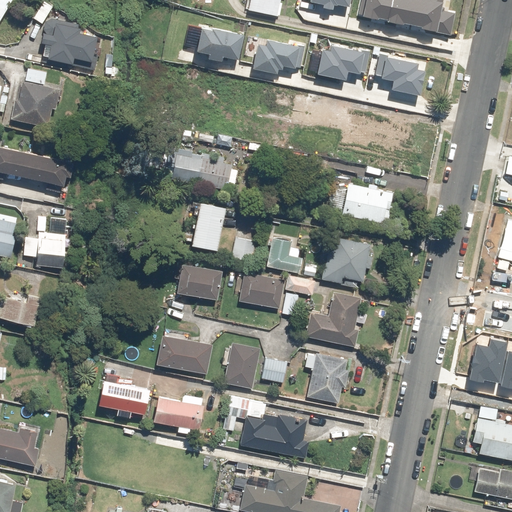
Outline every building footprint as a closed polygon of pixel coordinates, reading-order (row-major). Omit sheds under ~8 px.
[(0,0),(0,17),(10,0),(0,0)] [(250,0),(249,9),(278,15),(281,0),(250,0)] [(307,0),(304,21),(345,27),(349,6),(307,0)] [(365,0),(363,12),(433,26),(438,0),(365,0)] [(21,16),(10,10),(2,24),(13,30),(21,16)] [(46,39),(43,58),(66,62),(67,58),(93,63),(99,31),(77,27),(78,21),(51,16),(45,19),(42,39),(46,39)] [(201,21),(196,46),(208,49),(207,53),(220,56),(221,52),(239,56),(245,31),(201,21)] [(257,40),(252,62),(276,68),(277,64),(283,65),(283,62),(295,64),(300,43),(267,36),(266,42),(257,40)] [(321,46),(317,68),(345,73),(347,66),(359,69),(362,48),(330,42),(329,47),(321,46)] [(379,51),(376,72),(394,75),(393,84),(420,89),(424,65),(417,64),(418,58),(379,51)] [(22,81),(13,118),(46,126),(55,88),(22,81)] [(310,96),(276,91),(271,118),(291,121),(293,111),(306,113),(307,106),(314,107),(315,103),(309,102),(310,96)] [(391,115),(350,107),(343,148),(370,153),(371,148),(403,154),(409,124),(390,120),(391,115)] [(0,147),(0,170),(61,184),(66,163),(0,147)] [(178,149),(171,177),(225,190),(232,163),(178,149)] [(345,183),(340,211),(386,220),(391,191),(345,183)] [(200,203),(191,242),(216,248),(225,210),(200,203)] [(0,252),(9,255),(18,223),(0,218),(0,252)] [(34,265),(61,268),(64,234),(38,231),(34,265)] [(362,280),(369,243),(329,235),(321,279),(355,285),(356,279),(362,280)] [(300,256),(288,254),(291,239),(282,238),(272,236),(266,265),(296,271),(300,256)] [(235,237),(231,255),(249,260),(254,243),(235,237)] [(315,263),(304,262),(303,275),(314,276),(315,263)] [(182,263),(176,290),(215,299),(221,272),(182,263)] [(247,271),(241,300),(273,307),(279,278),(247,271)] [(288,277),(286,289),(310,293),(312,281),(288,277)] [(0,290),(0,317),(32,325),(38,299),(0,290)] [(328,313),(311,310),(306,336),(343,343),(343,342),(351,343),(359,298),(332,293),(328,313)] [(282,312),(293,314),(296,296),(286,294),(282,312)] [(161,333),(154,362),(205,373),(211,343),(161,333)] [(477,345),(469,380),(483,383),(484,379),(500,382),(509,343),(492,339),(490,348),(477,345)] [(231,342),(224,379),(250,384),(257,347),(231,342)] [(511,352),(510,352),(502,387),(511,389),(511,352)] [(313,354),(306,393),(338,399),(345,360),(313,354)] [(268,357),(262,375),(283,382),(289,363),(268,357)] [(103,377),(97,402),(140,412),(146,388),(103,377)] [(156,395),(151,418),(197,428),(202,404),(156,395)] [(244,417),(247,398),(228,395),(222,427),(233,429),(236,416),(244,417)] [(471,437),(476,438),(473,451),(511,457),(511,425),(497,423),(500,409),(478,404),(471,437)] [(249,410),(242,444),(300,455),(307,422),(249,410)] [(0,454),(35,462),(38,448),(32,447),(35,432),(0,424),(0,454)] [(511,470),(480,463),(474,487),(511,496),(511,470)] [(242,484),(238,506),(266,511),(340,511),(341,508),(300,500),(305,477),(275,471),(271,490),(242,484)] [(0,511),(5,511),(11,482),(0,480),(0,511)]
